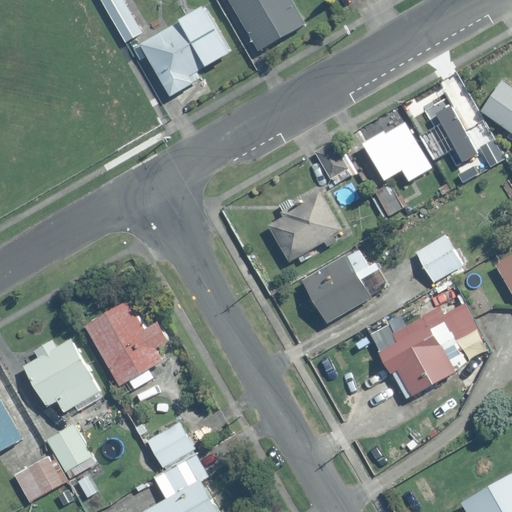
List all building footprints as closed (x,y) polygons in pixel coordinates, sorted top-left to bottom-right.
[(124,0),(103,0),(127,41),(143,32),(124,0)] [(233,0),(261,49),(307,23),(293,0),(233,0)] [(183,21),(144,43),(172,93),(193,81),(190,75),(232,50),(206,5),(182,18),(183,21)] [(511,87),(502,80),(480,111),(511,134),(511,87)] [(411,180),(413,179),(423,194),(445,181),(430,158),(408,121),(390,131),(387,127),(365,140),(388,178),(404,168),(411,180)] [(338,140),(318,150),(335,185),(356,175),(338,140)] [(269,223),(293,261),(299,257),(303,263),(314,256),(310,250),(327,239),(331,245),(355,230),(327,186),(269,223)] [(450,234),(420,250),(437,282),(467,266),(450,234)] [(363,249),(309,278),(330,317),(384,288),(363,249)] [(511,255),(500,262),(511,283),(511,255)] [(133,297),(89,322),(122,382),(130,377),(136,387),(157,375),(151,364),(166,355),(162,347),(175,340),(159,312),(145,319),(133,297)] [(430,323),(382,350),(411,398),(457,369),(448,353),(484,331),(466,301),(443,314),(439,307),(425,315),(430,323)] [(26,364),(27,365),(50,406),(61,400),(68,412),(105,392),(74,337),(59,345),(56,339),(38,349),(41,355),(26,364)] [(0,451),(26,437),(0,391),(0,451)] [(166,465),(169,463),(196,446),(180,421),(150,440),(166,465)] [(51,437),(52,439),(72,476),(100,461),(78,422),(51,437)] [(33,501),(37,499),(71,480),(55,452),(17,473),(33,501)] [(223,511),(204,478),(212,474),(199,452),(157,477),(169,496),(145,510),(146,511),(223,511)] [(511,511),(511,473),(465,501),(471,511),(511,511)]
